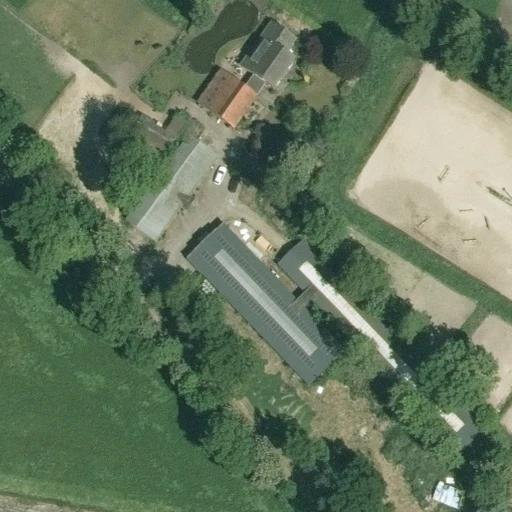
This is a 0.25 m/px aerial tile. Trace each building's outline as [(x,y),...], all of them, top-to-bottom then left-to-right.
[(244,68),(256,77),(267,85),(276,91),(297,62),(287,55),(297,41),(275,25),(244,68)] [(235,130),(267,85),(256,77),(248,89),(236,81),(213,114),(235,130)] [(161,239),(219,159),(194,141),(200,132),(176,115),(166,131),(129,108),(112,135),(124,143),(127,138),(163,160),(178,139),(186,144),(132,218),(161,239)] [(188,261),(295,372),(286,380),(294,388),(302,380),(310,388),(346,353),(224,227),(188,261)] [(277,268),(459,457),(486,431),(304,242),(277,268)]
